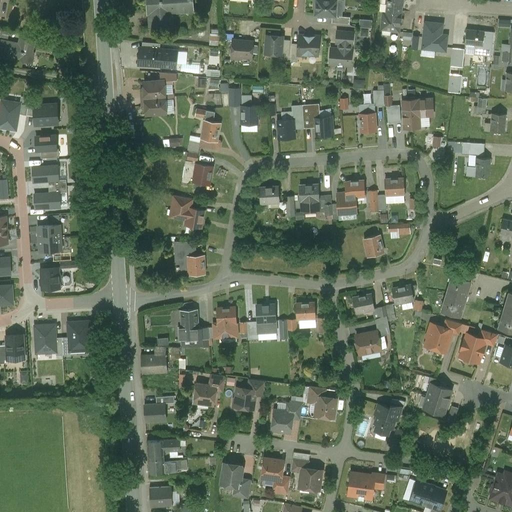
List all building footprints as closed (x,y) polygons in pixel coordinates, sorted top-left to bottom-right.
[(192,0),(148,0),(149,12),(171,11),(193,9),(192,0)] [(337,0),(315,0),(314,15),(332,16),(336,17),(336,15),(337,0)] [(401,0),(386,0),(385,12),(400,14),(401,0)] [(171,11),(149,12),(150,26),(172,24),(171,11)] [(385,12),(383,12),(381,29),(398,31),(400,14),(385,12)] [(350,17),(336,15),(336,17),(332,16),(331,22),(349,24),(350,17)] [(372,20),(363,19),(362,27),(371,27),(372,20)] [(443,23),(424,21),(422,48),(446,51),(447,35),(441,34),(443,23)] [(493,32),(467,29),(465,44),(474,45),(474,53),(490,55),(493,32)] [(353,32),(337,31),(336,43),(339,43),(351,44),(352,44),(353,32)] [(221,33),(210,33),(209,44),(220,44),(221,33)] [(283,35),(267,33),(265,51),(281,53),(282,38),(283,35)] [(319,36),(299,34),(298,42),(297,53),(298,53),(318,55),(319,36)] [(419,36),(411,35),(410,47),(418,48),(419,36)] [(19,42),(0,37),(0,51),(11,54),(11,56),(25,59),(26,57),(32,58),(33,51),(30,49),(32,39),(20,37),(19,42)] [(253,40),(233,38),(231,57),(241,57),(243,55),(251,56),(253,40)] [(290,39),(282,38),(281,53),(280,56),(289,57),(290,39)] [(139,42),(122,43),(123,62),(140,61),(140,51),(139,42)] [(351,44),(339,43),(338,48),(330,48),(329,64),(336,64),(336,67),(343,68),(344,61),(351,62),(352,49),(350,49),(351,44)] [(465,50),(452,48),(451,59),(464,61),(465,50)] [(151,50),(140,51),(140,61),(152,61),(151,50)] [(511,56),(502,56),(501,61),(510,61),(509,64),(511,64),(511,56)] [(176,72),(160,71),(160,79),(164,79),(164,80),(177,79),(176,72)] [(460,93),(461,87),(468,88),(469,79),(462,78),(462,74),(450,73),(448,91),(460,93)] [(160,79),(146,80),(144,83),(144,86),(141,89),(142,97),(165,95),(164,80),(164,79),(160,79)] [(383,91),(376,92),(377,106),(384,106),(384,96),(383,91)] [(228,92),(220,93),(221,107),(229,106),(228,96),(228,92)] [(30,96),(21,94),(20,100),(22,100),(20,112),(27,113),(30,96)] [(165,95),(142,97),(142,104),(146,107),(146,110),(148,112),(166,111),(165,98),(165,95)] [(236,95),(228,96),(229,106),(237,106),(236,95)] [(33,101),(38,101),(38,97),(30,96),(27,113),(34,114),(33,101)] [(392,96),(384,96),(384,106),(392,106),(392,96)] [(20,100),(0,97),(0,99),(0,126),(17,130),(20,112),(22,100),(20,100)] [(174,97),(165,98),(166,111),(174,110),(174,97)] [(487,98),(479,97),(478,106),(486,107),(487,98)] [(348,99),(340,99),(340,109),(349,108),(348,99)] [(59,123),(58,100),(38,101),(33,101),(34,114),(34,124),(59,123)] [(310,101),(302,101),(302,112),(310,111),(311,111),(310,101)] [(256,122),(256,103),(240,103),(241,122),(256,122)] [(206,109),(196,107),(195,115),(205,117),(206,109)] [(215,111),(206,109),(205,117),(205,118),(213,120),(215,111)] [(419,109),(403,110),(404,128),(420,127),(419,109)] [(310,111),(302,112),(303,123),(311,122),(310,111)] [(374,112),(358,113),(360,132),(376,130),(374,112)] [(506,114),(492,113),(490,131),(505,133),(506,114)] [(320,115),(314,116),(316,135),(331,133),(329,115),(326,115),(320,115)] [(282,118),(276,119),(277,137),(293,136),(292,117),(282,118)] [(213,120),(205,118),(201,137),(217,140),(217,139),(220,121),(213,120)] [(35,134),(36,150),(41,150),(59,149),(58,133),(35,134)] [(182,136),(170,136),(170,144),(182,144),(182,136)] [(217,140),(201,137),(200,141),(200,144),(217,147),(220,145),(220,141),(219,139),(217,139),(217,140)] [(200,141),(190,139),(188,148),(189,148),(199,150),(200,144),(200,141)] [(486,143),(463,141),(462,154),(485,155),(486,143)] [(198,152),(188,151),(187,157),(197,159),(198,153),(198,152)] [(491,158),(477,157),(475,176),(489,177),(491,158)] [(212,165),(197,162),(193,180),(209,183),(212,165)] [(32,164),(32,181),(49,180),(59,179),(59,178),(59,163),(32,164)] [(0,196),(9,196),(9,177),(0,177),(0,196)] [(403,177),(385,178),(386,194),(404,193),(403,177)] [(67,190),(66,178),(59,178),(59,179),(49,180),(49,190),(60,189),(60,191),(67,190)] [(364,180),(346,181),(346,190),(347,197),(356,196),(364,196),(365,196),(364,180)] [(318,182),(300,184),(301,199),(302,199),(302,210),(303,210),(303,209),(319,208),(319,209),(320,209),(319,198),(318,182)] [(279,185),(260,186),(261,201),(280,200),(279,185)] [(33,191),(34,207),(61,206),(60,191),(60,189),(49,190),(33,191)] [(346,190),(338,191),(338,202),(339,211),(357,210),(356,196),(347,197),(346,190)] [(192,196),(174,193),(173,200),(191,203),(192,196)] [(386,194),(377,195),(377,200),(377,209),(387,209),(386,194)] [(294,195),(286,196),(288,216),(295,215),(294,195)] [(191,203),(173,200),(171,214),(187,217),(189,205),(191,205),(191,203)] [(191,205),(189,205),(187,217),(186,223),(201,225),(204,207),(191,205)] [(511,220),(503,218),(499,233),(511,235),(511,220)] [(60,223),(39,225),(39,237),(60,236),(60,223)] [(409,223),(388,224),(389,231),(399,230),(399,234),(410,233),(409,223)] [(379,234),(364,237),(368,255),(384,252),(379,234)] [(60,236),(39,237),(40,249),(61,248),(60,236)] [(195,240),(175,240),(177,268),(189,267),(188,254),(196,253),(195,240)] [(196,253),(188,254),(189,267),(190,271),(190,272),(206,271),(205,252),(196,253)] [(0,255),(0,273),(12,273),(11,255),(0,255)] [(483,264),(499,265),(499,257),(483,256),(483,264)] [(76,258),(60,259),(60,266),(77,265),(76,258)] [(58,266),(41,267),(42,276),(40,278),(40,283),(42,284),(42,287),(59,286),(59,281),(61,279),(60,273),(59,271),(58,266)] [(471,281),(452,275),(441,311),(460,316),(464,301),(465,302),(467,296),(466,295),(471,281)] [(0,303),(14,303),(13,282),(0,282),(0,303)] [(410,285),(392,288),(395,304),(413,300),(410,285)] [(511,292),(509,291),(498,327),(511,331),(511,292)] [(371,292),(353,296),(356,311),(374,308),(371,292)] [(314,301),(296,302),(297,317),(315,316),(314,301)] [(275,303),(257,304),(258,320),(259,331),(277,330),(275,303)] [(392,304),(385,306),(386,315),(388,321),(395,320),(392,304)] [(236,306),(217,307),(218,323),(218,324),(214,325),(215,336),(238,335),(236,306)] [(385,306),(378,307),(380,317),(386,315),(385,306)] [(197,308),(181,309),(182,326),(179,326),(180,337),(199,336),(197,308)] [(386,315),(375,318),(377,329),(376,329),(377,335),(384,334),(390,333),(388,321),(386,315)] [(325,316),(318,316),(319,326),(326,325),(325,316)] [(66,319),(68,350),(92,348),(91,317),(66,319)] [(442,326),(431,323),(426,337),(427,337),(425,345),(435,349),(437,352),(440,353),(444,351),(445,352),(451,332),(458,335),(462,323),(445,318),(442,326)] [(258,320),(247,321),(248,331),(248,339),(260,338),(259,331),(258,320)] [(56,321),(33,322),(35,352),(58,350),(56,321)] [(376,329),(356,333),(359,352),(380,348),(387,346),(384,334),(377,335),(376,329)] [(478,337),(467,333),(465,340),(464,339),(461,349),(462,350),(460,356),(477,362),(479,355),(481,356),(484,346),(483,345),(483,343),(493,346),(497,334),(481,329),(478,337)] [(23,333),(7,334),(7,343),(4,343),(5,358),(24,357),(23,333)] [(166,345),(154,344),(155,352),(166,351),(166,345)] [(180,345),(172,345),(171,357),(180,357),(180,345)] [(511,346),(505,345),(500,361),(511,364),(511,346)] [(166,351),(155,352),(141,353),(142,372),(167,370),(166,353),(167,353),(167,351),(166,351)] [(225,374),(214,372),(212,384),(216,384),(215,388),(223,389),(225,374)] [(265,379),(249,377),(248,387),(255,388),(255,391),(263,393),(265,379)] [(441,380),(429,377),(427,382),(431,384),(431,383),(439,386),(441,380)] [(212,384),(197,382),(196,391),(199,391),(197,400),(213,402),(215,388),(216,384),(212,384)] [(439,386),(431,383),(431,384),(427,396),(447,402),(451,390),(439,386)] [(248,387),(238,385),(235,402),(243,403),(243,405),(253,407),(255,391),(255,388),(248,387)] [(326,387),(310,385),(308,396),(317,398),(318,394),(325,395),(326,387)] [(325,395),(318,394),(317,398),(316,410),(324,411),(324,414),(333,415),(335,396),(325,395)] [(447,402),(427,396),(423,408),(443,414),(447,402)] [(302,401),(290,400),(289,410),(293,410),(292,416),(300,417),(302,401)] [(165,401),(144,402),(145,419),(166,418),(165,411),(165,408),(166,408),(166,405),(165,405),(165,401)] [(389,405),(378,402),(376,412),(378,412),(375,421),(378,422),(376,429),(387,432),(389,425),(391,426),(394,417),(396,418),(400,406),(390,403),(389,405)] [(456,416),(458,408),(450,407),(449,415),(456,416)] [(289,410),(277,408),(276,418),(273,418),(271,427),(290,429),(292,416),(293,410),(289,410)] [(163,438),(147,439),(148,458),(164,457),(163,447),(163,438)] [(175,438),(163,438),(163,447),(175,446),(175,438)] [(309,452),(293,450),(293,457),(308,459),(309,452)] [(283,459),(264,456),(263,465),(266,465),(265,475),(277,477),(280,477),(281,474),(283,459)] [(164,457),(148,458),(149,471),(181,470),(181,459),(164,460),(164,457)] [(308,459),(293,457),(291,468),(302,469),(302,466),(307,466),(308,459)] [(234,460),(229,459),(227,461),(225,460),(224,468),(223,468),(221,483),(236,485),(236,481),(240,482),(241,476),(242,466),(240,463),(234,462),(234,460)] [(307,466),(302,466),(302,469),(300,481),(310,483),(309,486),(318,487),(321,468),(307,466)] [(373,473),(352,470),(349,492),(358,493),(357,498),(363,499),(364,494),(371,495),(372,485),(374,473),(373,473)] [(384,472),(373,471),(373,473),(374,473),(372,485),(382,486),(384,472)] [(505,483),(495,480),(494,483),(492,484),(490,492),(491,494),(490,498),(511,504),(511,473),(511,474),(509,482),(505,481),(505,483)] [(280,477),(277,477),(275,489),(288,491),(290,475),(281,474),(280,477)] [(251,477),(241,476),(240,482),(236,481),(236,485),(235,493),(249,495),(251,477)] [(446,491),(416,481),(413,490),(416,491),(412,500),(431,507),(439,510),(446,491)] [(171,484),(162,485),(163,504),(172,503),(171,484)] [(162,485),(149,486),(151,505),(163,504),(162,485)] [(299,511),(301,504),(286,501),(283,510),(289,511),(289,510),(298,511),(299,511)]
